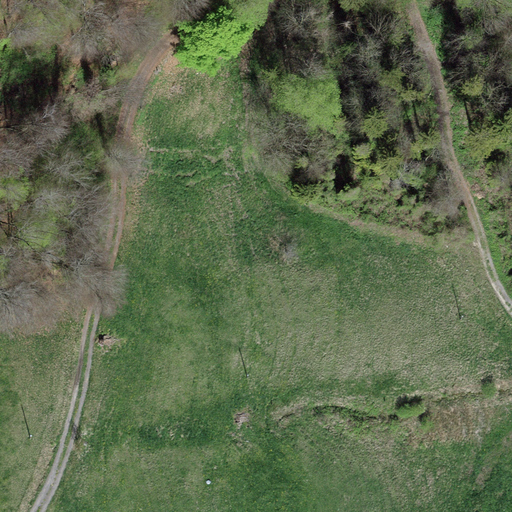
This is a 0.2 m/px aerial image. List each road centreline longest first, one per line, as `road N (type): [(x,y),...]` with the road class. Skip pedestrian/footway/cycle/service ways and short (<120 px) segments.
road 1 (track): [(204,0),(151,52),(133,83),(120,143),(115,239),(84,377),(60,466),(33,511)]
road 2 (track): [(511,307),(449,152),(445,97),(405,0)]
road 3 (track): [(253,0),(242,32),(245,117),(264,182),(295,211)]
